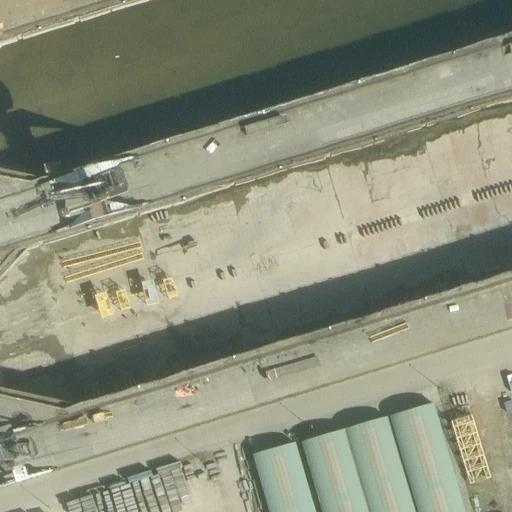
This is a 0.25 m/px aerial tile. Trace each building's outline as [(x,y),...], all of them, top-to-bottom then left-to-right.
[(511,129),(228,189),(156,239),(215,323),(275,311),(256,309),(253,292),(297,283),(296,293),(305,294),(299,264),(356,252),(363,262),(511,231),(511,129)] [(31,325),(36,344),(75,351),(84,349),(90,356),(111,359),(129,354),(137,347),(144,345),(144,344),(138,320),(129,311),(116,308),(109,300),(133,294),(134,294),(136,282),(158,276),(155,276),(145,236),(125,241),(111,253),(95,258),(33,311),(31,325)] [(464,511),(434,408),(391,421),(417,511),(464,511)] [(414,511),(389,422),(346,434),(368,511),(414,511)] [(367,511),(345,435),(302,446),(321,511),(367,511)] [(315,511),(295,445),(253,457),(268,511),(315,511)]
